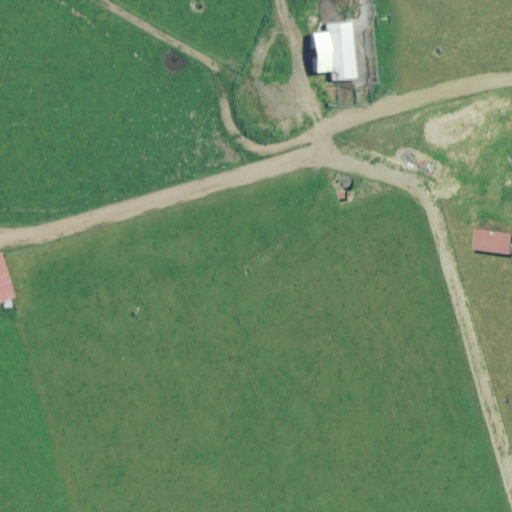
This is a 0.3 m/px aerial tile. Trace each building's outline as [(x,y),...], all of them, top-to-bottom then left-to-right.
[(318,16),(307,16),(307,26),(318,26),(318,16)] [(352,22),(323,25),(324,33),(309,34),(313,74),(328,72),(328,82),(357,79),(352,22)] [(511,130),(486,119),(480,135),(511,149),(511,130)] [(511,234),(479,231),(476,251),(511,255),(511,234)] [(0,302),(13,298),(0,256),(0,302)]
